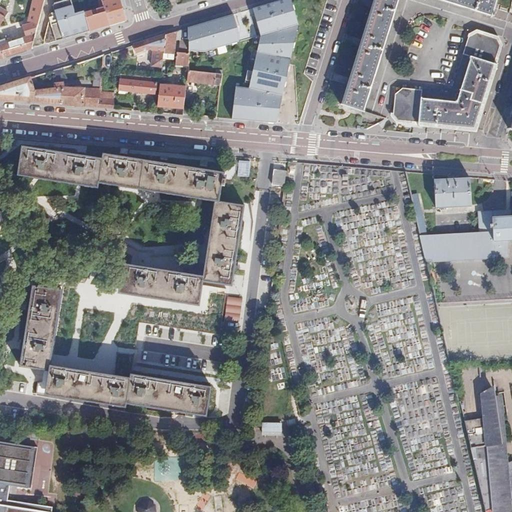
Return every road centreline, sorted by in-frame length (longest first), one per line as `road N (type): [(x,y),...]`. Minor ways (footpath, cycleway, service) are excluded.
road 1 (residential): [(269,143),(239,413),(203,428),(0,395)]
road 2 (tertiary): [(269,143),(0,119)]
road 3 (residential): [(146,27),(0,72)]
road 4 (residential): [(302,146),(345,0)]
road 5 (tertiary): [(382,153),(511,169)]
